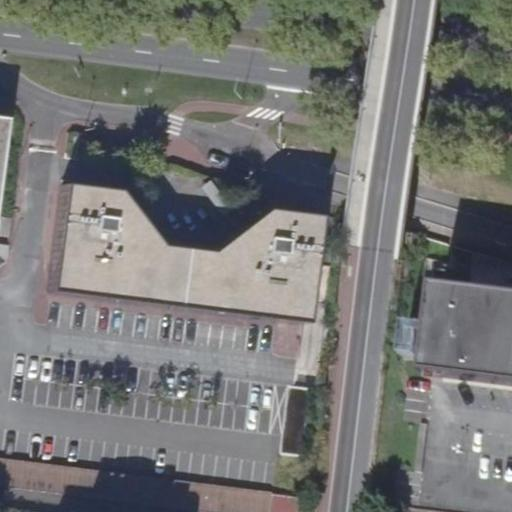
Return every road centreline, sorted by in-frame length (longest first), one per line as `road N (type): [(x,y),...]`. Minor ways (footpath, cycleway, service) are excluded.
road 1 (secondary): [(511,46),(66,0)]
road 2 (secondary): [(0,38),(307,81)]
road 3 (unclassified): [(226,139),(511,236)]
road 4 (unclassified): [(0,74),(48,101),(226,139)]
road 5 (secondary): [(307,81),(511,101)]
